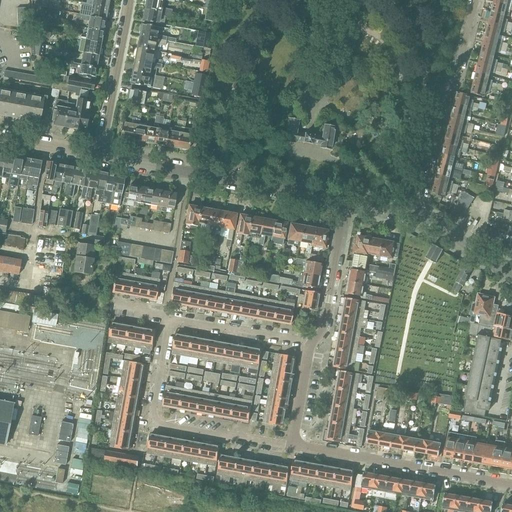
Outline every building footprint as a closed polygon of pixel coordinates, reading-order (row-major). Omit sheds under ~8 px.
[(87,0),(86,4),(108,8),(109,3),(110,3),(111,0),(87,0)] [(158,0),(146,0),(146,5),(147,5),(146,9),(169,13),(172,14),(172,10),(165,9),(161,9),(163,1),(158,0)] [(511,6),(494,2),(491,12),(505,15),(505,16),(509,17),(510,11),(511,11),(511,6)] [(82,3),(80,15),(87,17),(105,20),(106,16),(108,16),(109,10),(108,9),(108,8),(86,4),(82,3)] [(144,14),(143,20),(144,20),(144,22),(158,25),(160,16),(171,19),(172,14),(169,13),(146,9),(145,14),(144,14)] [(214,10),(206,9),(205,21),(212,22),(214,10)] [(491,12),(489,22),(511,28),(511,23),(507,22),(508,20),(504,19),(505,16),(505,15),(491,12)] [(87,17),(86,20),(90,21),(88,29),(105,33),(106,25),(105,25),(105,20),(87,17)] [(511,28),(489,22),(486,32),(500,36),(501,32),(505,33),(505,31),(511,33),(511,29),(511,28)] [(142,26),(140,32),(142,32),(141,37),(166,42),(175,43),(176,39),(156,35),(158,27),(143,24),(143,26),(142,26)] [(81,36),(81,40),(101,44),(102,39),(104,39),(105,33),(88,29),(87,36),(81,35),(81,36)] [(486,32),(484,42),(507,49),(508,44),(502,43),(503,40),(499,39),(500,36),(486,32)] [(205,33),(203,48),(212,49),(214,35),(205,33)] [(138,41),(137,48),(153,51),(159,52),(160,45),(165,46),(166,42),(141,37),(140,42),(138,41)] [(81,40),(78,52),(84,53),(100,57),(102,49),(100,49),(101,44),(81,40)] [(484,42),(481,53),(495,56),(496,52),(500,53),(500,51),(506,53),(506,52),(507,49),(484,42)] [(44,46),(31,43),(31,55),(41,57),(44,46)] [(137,48),(136,55),(137,55),(136,60),(142,61),(162,65),(163,61),(153,59),(152,59),(153,51),(137,48)] [(192,59),(193,59),(201,60),(203,53),(193,52),(192,59)] [(71,63),(78,65),(81,65),(96,68),(97,63),(99,63),(100,57),(84,53),(81,65),(71,63)] [(481,53),(479,63),(502,69),(503,64),(497,63),(498,61),(494,60),(494,59),(495,56),(481,53)] [(134,65),(133,71),(134,71),(134,72),(149,75),(155,76),(157,68),(161,69),(162,65),(142,61),(136,60),(135,65),(134,65)] [(71,63),(70,67),(70,68),(80,70),(79,77),(94,80),(94,78),(96,79),(97,73),(95,72),(96,68),(81,65),(78,65),(71,63)] [(479,63),(476,73),(490,76),(490,73),(495,74),(495,72),(501,73),(502,69),(479,63)] [(132,77),(130,83),(132,83),(132,85),(146,87),(147,87),(153,88),(155,76),(149,75),(134,72),(133,77),(132,77)] [(476,73),(474,83),(497,89),(498,84),(492,83),(493,81),(489,80),(490,76),(476,73)] [(195,74),(193,83),(204,85),(206,86),(208,76),(195,74)] [(67,85),(81,88),(93,90),(95,82),(69,77),(68,77),(64,76),(63,84),(67,85)] [(190,94),(192,83),(164,78),(162,89),(190,94)] [(66,91),(67,85),(63,84),(54,83),(51,97),(58,99),(59,90),(66,91)] [(204,85),(193,83),(192,83),(190,94),(202,96),(204,85)] [(474,83),(471,94),(484,97),(485,93),(490,94),(490,92),(496,93),(497,89),(474,83)] [(81,90),(81,88),(67,85),(66,91),(76,93),(77,89),(81,90)] [(76,93),(76,96),(80,96),(80,99),(79,99),(78,105),(77,111),(79,111),(76,129),(84,130),(85,127),(86,128),(89,113),(87,113),(88,109),(89,110),(91,102),(89,102),(90,101),(85,100),(87,91),(81,90),(77,89),(76,93)] [(0,114),(40,122),(43,105),(46,106),(48,97),(44,96),(44,99),(0,90),(0,114)] [(128,95),(127,100),(128,101),(128,102),(142,105),(145,94),(130,91),(129,96),(128,95)] [(457,93),(455,103),(478,109),(479,104),(473,103),(474,101),(470,100),(470,96),(461,94),(457,93)] [(57,125),(64,127),(67,109),(68,104),(68,102),(56,100),(55,107),(52,123),(57,124),(57,125)] [(455,103),(452,113),(470,118),(471,113),(471,112),(477,113),(478,109),(455,103)] [(67,109),(64,127),(71,128),(71,127),(74,127),(74,128),(76,129),(79,111),(77,111),(78,105),(74,104),(74,105),(68,104),(67,109)] [(122,130),(120,139),(127,140),(127,139),(133,140),(136,122),(136,120),(138,113),(138,112),(139,106),(134,105),(131,125),(131,126),(123,124),(123,125),(121,125),(120,130),(122,130)] [(452,113),(450,123),(473,129),(474,125),(468,123),(468,121),(469,121),(470,118),(452,113)] [(286,137),(285,142),(295,144),(296,141),(304,142),(304,143),(308,144),(313,145),(313,144),(321,145),(320,148),(331,150),(332,145),(337,146),(338,146),(337,145),(341,146),(343,139),(339,138),(338,143),(332,142),(335,127),(324,125),(322,138),(314,136),(314,135),(310,135),(305,134),(297,133),(300,120),(289,118),(287,131),(281,130),(280,136),(286,137)] [(168,132),(166,147),(172,148),(172,146),(177,147),(182,121),(178,121),(176,126),(175,126),(174,133),(168,132)] [(182,121),(177,147),(183,148),(182,150),(189,151),(190,143),(191,143),(192,137),(191,137),(191,136),(195,137),(196,131),(195,131),(196,124),(193,124),(192,130),(184,129),(185,122),(182,121)] [(136,122),(133,140),(137,140),(137,142),(143,143),(146,128),(139,127),(139,126),(139,122),(136,122)] [(450,123),(447,133),(460,137),(461,133),(465,134),(466,132),(472,134),(473,129),(450,123)] [(146,128),(143,143),(149,144),(149,142),(154,143),(158,125),(154,124),(153,130),(146,128)] [(158,125),(154,143),(160,144),(160,146),(166,147),(168,132),(169,126),(162,124),(162,126),(158,125)] [(507,126),(498,124),(496,135),(504,137),(507,126)] [(447,133),(444,143),(468,149),(469,145),(463,144),(464,141),(459,140),(460,137),(447,133)] [(444,143),(442,154),(455,157),(459,158),(460,155),(461,152),(467,154),(468,149),(444,143)] [(442,154),(439,164),(463,169),(464,165),(458,164),(458,162),(454,161),(454,160),(455,157),(442,154)] [(6,155),(2,178),(6,179),(5,185),(9,186),(10,186),(15,157),(7,155),(6,155)] [(9,186),(8,190),(13,191),(14,186),(18,186),(19,180),(23,158),(15,157),(10,186),(9,186)] [(23,158),(19,180),(23,181),(22,188),(27,189),(32,160),(23,158)] [(32,160),(27,189),(31,190),(32,186),(37,186),(39,178),(42,162),(32,160)] [(43,185),(51,187),(55,165),(47,163),(43,185)] [(52,187),(51,194),(56,195),(57,187),(61,188),(62,184),(65,166),(56,164),(52,187)] [(439,164),(437,174),(450,177),(460,180),(462,174),(470,176),(471,172),(463,169),(439,164)] [(501,164),(499,170),(511,173),(511,168),(505,166),(504,167),(503,165),(501,164)] [(65,166),(62,184),(66,184),(64,196),(68,197),(74,168),(65,166)] [(489,173),(495,175),(497,168),(490,166),(489,173)] [(74,168),(68,197),(73,198),(75,186),(79,187),(82,169),(74,168)] [(82,169),(79,187),(83,187),(81,199),(85,200),(91,171),(82,169)] [(91,171),(85,200),(90,201),(92,189),(96,189),(99,172),(91,171)] [(96,189),(95,195),(98,196),(97,202),(102,203),(108,174),(99,172),(96,189)] [(108,174),(102,203),(110,204),(112,198),(113,193),(116,175),(108,174)] [(437,174),(434,184),(457,190),(458,186),(452,184),(453,182),(449,181),(450,177),(437,174)] [(112,198),(110,204),(118,206),(120,205),(125,177),(116,175),(113,193),(112,198)] [(434,184),(432,195),(445,198),(446,194),(450,195),(450,193),(456,194),(457,190),(434,184)] [(130,185),(127,201),(134,202),(133,207),(137,208),(141,187),(130,185)] [(141,187),(137,208),(143,208),(143,204),(150,205),(153,189),(141,187)] [(153,189),(150,205),(157,207),(156,211),(161,212),(165,191),(153,189)] [(165,191),(161,212),(166,213),(167,208),(173,210),(176,194),(165,191)] [(464,192),(461,197),(471,204),(474,198),(464,192)] [(458,202),(468,209),(471,204),(461,197),(458,202)] [(458,202),(455,207),(465,214),(468,209),(458,202)] [(196,232),(198,223),(201,208),(198,207),(198,206),(191,205),(189,208),(188,208),(187,214),(188,214),(186,224),(184,224),(183,230),(196,232)] [(12,222),(19,223),(21,208),(15,207),(12,222)] [(201,208),(198,223),(205,224),(210,225),(212,210),(207,209),(207,208),(201,207),(201,208)] [(462,219),(465,214),(455,207),(451,212),(462,219)] [(23,209),(21,223),(32,225),(34,210),(23,209)] [(63,227),(66,210),(60,209),(57,226),(63,227)] [(66,210),(63,227),(69,228),(72,211),(66,210)] [(208,236),(207,239),(215,240),(216,232),(220,233),(221,227),(222,227),(224,212),(223,212),(223,211),(219,210),(218,211),(212,210),(210,225),(209,229),(208,236)] [(38,226),(46,228),(48,212),(40,211),(38,226)] [(57,212),(51,211),(48,225),(55,226),(57,212)] [(224,212),(222,227),(229,228),(227,240),(232,241),(234,229),(236,214),(231,213),(231,212),(226,211),(226,212),(224,212)] [(83,213),(76,212),(73,229),(80,230),(83,213)] [(240,214),(235,245),(239,246),(240,242),(242,235),(245,235),(248,236),(251,216),(249,216),(249,217),(247,216),(247,215),(241,214),(240,214)] [(89,224),(89,226),(88,235),(96,236),(99,216),(91,215),(89,224)] [(128,226),(134,227),(135,217),(130,216),(129,220),(122,219),(120,229),(127,230),(128,226)] [(248,236),(248,237),(255,238),(254,244),(258,245),(259,239),(260,235),(263,219),(258,218),(258,217),(251,216),(248,236)] [(142,219),(135,217),(134,227),(146,229),(147,223),(141,222),(142,219)] [(259,239),(258,245),(263,246),(265,236),(272,237),(275,221),(273,221),(273,220),(269,219),(269,220),(263,219),(260,235),(259,239)] [(146,229),(157,232),(159,222),(153,221),(153,224),(147,223),(146,229)] [(272,237),(271,243),(278,245),(283,246),(283,244),(284,239),(287,224),(281,223),(282,221),(277,221),(277,222),(275,221),(272,237)] [(171,224),(159,222),(157,232),(169,234),(171,224)] [(291,225),(287,245),(300,247),(300,243),(303,227),(302,227),(302,225),(298,224),(297,226),(291,225)] [(303,227),(300,243),(307,244),(305,254),(307,259),(309,260),(310,254),(312,246),(315,229),(310,228),(310,227),(305,226),(305,227),(303,227)] [(500,230),(499,234),(511,237),(511,227),(509,227),(508,232),(506,231),(500,230)] [(315,229),(312,246),(326,249),(328,241),(329,241),(329,239),(327,239),(329,230),(324,229),(324,231),(322,230),(322,229),(316,228),(315,229)] [(0,245),(19,249),(19,250),(23,251),(24,245),(26,245),(27,240),(25,240),(25,239),(20,238),(21,237),(0,233),(0,245)] [(511,237),(499,234),(498,239),(504,240),(503,240),(502,246),(511,248),(511,237)] [(349,261),(348,267),(366,270),(367,265),(368,259),(368,256),(368,254),(371,239),(359,237),(357,244),(356,244),(354,253),(352,262),(349,261)] [(103,246),(104,239),(95,238),(94,245),(103,246)] [(371,239),(368,254),(380,256),(383,241),(381,241),(381,240),(377,239),(377,240),(371,239)] [(180,251),(178,263),(187,264),(189,252),(191,242),(181,241),(180,251)] [(383,241),(380,256),(392,259),(395,244),(389,243),(389,241),(385,241),(385,242),(383,241)] [(115,254),(122,256),(124,244),(118,242),(115,254)] [(72,268),(72,272),(91,275),(93,259),(92,259),(94,247),(79,244),(75,269),(72,268)] [(130,245),(124,244),(122,256),(128,257),(130,245)] [(426,258),(433,262),(435,263),(443,250),(433,244),(426,258)] [(128,257),(134,258),(136,246),(130,245),(128,257)] [(134,258),(138,258),(141,259),(143,247),(136,246),(134,258)] [(146,260),(153,261),(155,249),(149,248),(146,260)] [(161,250),(155,249),(153,261),(159,262),(161,250)] [(159,262),(165,263),(167,251),(161,250),(159,262)] [(310,254),(309,260),(323,263),(324,257),(310,254)] [(0,257),(0,271),(19,275),(21,261),(0,257)] [(228,272),(227,275),(230,275),(237,276),(240,277),(241,274),(243,262),(230,259),(228,272)] [(296,259),(295,264),(306,265),(305,274),(319,276),(320,275),(321,275),(321,271),(321,270),(322,264),(307,262),(307,259),(302,260),(296,259)] [(456,283),(452,290),(458,293),(462,286),(463,286),(473,267),(466,263),(465,264),(465,265),(462,263),(459,270),(461,272),(456,282),(456,283)] [(378,267),(377,273),(394,277),(396,265),(390,264),(389,269),(378,267)] [(366,270),(366,272),(377,273),(378,267),(367,265),(366,270)] [(133,276),(130,295),(136,296),(136,297),(138,298),(142,277),(141,277),(143,270),(135,269),(134,276),(133,276)] [(349,275),(348,280),(349,280),(349,282),(363,284),(365,276),(370,276),(376,277),(376,278),(393,281),(394,277),(377,273),(366,272),(351,270),(350,276),(349,275)] [(116,272),(112,292),(119,293),(118,294),(121,294),(125,274),(116,272)] [(150,279),(147,298),(156,300),(160,280),(159,280),(160,274),(152,273),(150,279)] [(292,281),(291,286),(302,288),(303,286),(317,289),(318,283),(319,283),(320,278),(319,278),(319,276),(305,274),(300,273),(298,283),(292,281)] [(125,274),(121,294),(124,295),(124,294),(130,295),(133,276),(125,274)] [(142,277),(138,298),(141,298),(141,297),(147,298),(150,279),(142,277)] [(348,288),(347,294),(361,297),(361,299),(389,304),(390,299),(367,295),(367,293),(362,292),(363,285),(363,284),(349,282),(349,283),(348,283),(347,288),(348,288)] [(174,283),(170,303),(177,304),(176,305),(179,305),(183,284),(174,283)] [(208,289),(205,309),(211,310),(211,311),(213,311),(217,290),(218,284),(210,283),(208,289)] [(183,284),(179,305),(182,306),(182,305),(188,306),(191,286),(183,284)] [(191,286),(188,306),(194,307),(193,308),(196,308),(200,287),(191,286)] [(71,288),(61,287),(60,296),(69,297),(71,288)] [(200,287),(196,308),(199,309),(199,308),(205,309),(208,289),(200,287)] [(225,292),(222,312),(228,313),(228,314),(230,314),(234,294),(235,288),(226,287),(225,292)] [(0,301),(47,308),(49,298),(41,297),(41,296),(0,289),(0,301)] [(217,290),(213,311),(216,312),(216,311),(222,312),(225,292),(217,290)] [(299,296),(298,299),(319,303),(319,300),(318,300),(319,294),(306,291),(305,296),(299,295),(299,296)] [(234,294),(230,314),(233,315),(233,314),(239,315),(243,295),(234,294)] [(473,304),(470,315),(476,317),(476,315),(481,316),(479,324),(489,327),(489,326),(494,327),(497,314),(490,313),(494,299),(485,297),(485,295),(481,294),(481,296),(479,295),(477,305),(473,304)] [(243,295),(239,315),(245,316),(245,317),(247,318),(251,297),(243,295)] [(251,297),(247,318),(250,318),(250,317),(256,318),(260,298),(251,297)] [(260,298),(256,318),(262,319),(262,320),(264,321),(268,300),(260,298)] [(344,305),(344,307),(364,311),(366,302),(346,298),(345,305),(344,305)] [(285,303),(281,324),(284,324),(284,323),(291,325),(295,301),(286,299),(286,303),(285,303)] [(298,299),(297,303),(303,304),(303,309),(316,311),(317,305),(318,305),(319,303),(298,299)] [(268,300),(264,321),(267,321),(267,320),(273,321),(277,301),(268,300)] [(277,301),(273,321),(279,322),(279,323),(281,324),(285,303),(277,301)] [(344,310),(343,316),(367,320),(369,311),(364,311),(344,307),(343,310),(344,310)] [(10,313),(0,311),(0,328),(7,329),(10,313)] [(468,335),(479,337),(500,342),(501,339),(511,341),(511,336),(511,316),(510,316),(511,313),(505,311),(504,315),(498,313),(495,328),(490,327),(470,323),(468,335)] [(341,322),(340,324),(361,328),(366,329),(368,320),(367,320),(343,316),(342,322),(341,322)] [(470,319),(463,317),(462,324),(469,326),(470,319)] [(112,323),(108,343),(117,345),(121,324),(118,323),(118,324),(112,323)] [(121,324),(117,345),(126,346),(129,326),(123,325),(124,324),(121,324)] [(341,327),(340,333),(359,337),(361,328),(340,324),(340,327),(341,327)] [(129,326),(126,346),(134,348),(138,327),(135,326),(135,327),(129,326)] [(138,327),(134,348),(143,349),(146,329),(141,328),(141,327),(138,327)] [(143,349),(142,353),(150,355),(151,351),(152,351),(154,342),(156,331),(146,329),(143,349)] [(338,339),(337,341),(364,346),(365,338),(359,337),(340,333),(339,339),(338,339)] [(176,334),(172,354),(181,356),(185,335),(182,335),(182,336),(176,334)] [(185,335),(181,356),(189,358),(193,338),(187,337),(187,336),(185,335)] [(479,337),(468,387),(466,399),(464,409),(463,413),(485,417),(486,410),(489,411),(490,404),(488,404),(501,342),(500,342),(479,337)] [(193,338),(189,358),(198,359),(202,338),(199,338),(199,339),(193,338)] [(202,338),(198,359),(206,361),(210,341),(204,340),(204,339),(202,338)] [(210,341),(206,361),(215,362),(219,341),(216,341),(216,342),(210,341)] [(219,341),(215,362),(224,364),(227,344),(221,343),(221,342),(219,341)] [(338,344),(337,350),(356,354),(356,353),(364,355),(365,346),(364,346),(337,341),(337,344),(338,344)] [(227,344),(224,364),(232,365),(236,345),(233,344),(233,345),(227,344)] [(232,365),(231,372),(239,374),(241,367),(244,347),(238,346),(239,345),(236,345),(232,365)] [(244,347),(241,367),(249,368),(253,348),(250,347),(250,348),(244,347)] [(249,368),(248,373),(257,375),(262,350),(255,349),(256,348),(253,348),(249,368)] [(335,356),(334,358),(355,362),(356,354),(337,350),(336,356),(335,356)] [(276,354),(274,362),(294,366),(296,357),(288,356),(286,356),(276,354)] [(335,361),(333,367),(340,369),(353,371),(355,362),(334,358),(334,361),(335,361)] [(124,361),(123,370),(144,374),(144,371),(143,371),(144,365),(124,361)] [(274,362),(273,371),(293,374),(294,366),(274,362)] [(123,370),(121,378),(141,382),(142,376),(143,376),(144,374),(123,370)] [(273,371),(271,380),(292,384),(293,378),(294,375),(293,374),(273,371)] [(338,377),(337,380),(358,384),(360,375),(340,371),(339,377),(338,377)] [(121,378),(120,387),(141,391),(141,388),(140,388),(141,382),(121,378)] [(271,380),(269,388),(290,392),(292,384),(271,380)] [(338,383),(337,389),(357,392),(358,384),(337,380),(337,383),(338,383)] [(184,389),(180,409),(186,410),(186,411),(189,411),(192,391),(193,385),(192,383),(187,382),(185,384),(184,389)] [(175,387),(172,408),(174,409),(174,408),(180,409),(184,389),(183,389),(184,384),(176,383),(175,387)] [(166,386),(163,406),(169,407),(169,408),(172,408),(175,387),(166,386)] [(120,387),(118,396),(138,399),(139,393),(140,393),(141,391),(120,387)] [(269,388),(268,397),(289,401),(290,392),(269,388)] [(384,395),(388,396),(389,390),(378,388),(376,400),(383,401),(384,395)] [(335,394),(334,397),(355,401),(357,392),(337,389),(336,394),(335,394)] [(192,391),(189,411),(191,412),(191,411),(197,412),(201,392),(192,391)] [(201,392),(197,412),(203,413),(203,414),(206,415),(209,394),(201,392)] [(209,394),(206,415),(208,415),(208,414),(214,415),(218,395),(209,394)] [(227,397),(223,418),(225,418),(226,417),(231,418),(235,398),(236,395),(230,394),(230,397),(227,397)] [(218,395),(214,415),(220,416),(220,417),(223,418),(227,397),(218,395)] [(453,396),(442,395),(440,404),(452,406),(453,396)] [(118,396),(117,404),(138,408),(138,405),(137,405),(138,399),(118,396)] [(244,400),(240,421),(243,421),(243,420),(249,422),(253,402),(252,402),(253,397),(248,396),(247,401),(244,400)] [(268,397),(266,405),(286,409),(286,410),(287,410),(289,401),(268,397)] [(335,400),(334,406),(353,409),(355,401),(334,397),(334,399),(334,400),(335,400)] [(235,398),(231,418),(237,419),(237,420),(240,421),(244,400),(235,398)] [(0,444),(5,446),(14,404),(0,401),(0,444)] [(117,404),(115,413),(135,416),(136,410),(137,410),(138,408),(117,404)] [(266,405),(265,414),(285,418),(286,410),(286,409),(266,405)] [(332,411),(331,414),(352,418),(353,409),(334,406),(333,412),(332,411)] [(461,420),(462,416),(461,416),(462,413),(459,412),(450,411),(449,418),(461,421),(461,420)] [(111,412),(109,421),(114,421),(135,425),(135,422),(134,422),(135,416),(115,413),(111,412)] [(265,414),(263,423),(273,425),(276,425),(283,427),(285,418),(265,414)] [(332,417),(331,423),(350,426),(352,418),(331,414),(331,417),(332,417)] [(28,434),(28,435),(37,436),(38,436),(41,418),(32,416),(31,416),(28,434)] [(114,421),(112,430),(132,433),(133,427),(134,428),(135,425),(114,421)] [(61,422),(58,440),(70,443),(73,424),(61,422)] [(329,429),(328,431),(349,435),(350,426),(331,423),(329,429)] [(370,429),(367,443),(379,446),(382,431),(370,429)] [(112,430),(111,438),(131,442),(132,439),(131,439),(132,433),(112,430)] [(329,434),(327,440),(347,444),(348,439),(354,440),(355,435),(349,435),(328,431),(328,434),(329,434)] [(382,431),(379,446),(392,448),(395,433),(382,431)] [(395,433),(392,448),(403,450),(405,435),(395,433)] [(447,438),(444,457),(453,459),(458,434),(448,433),(447,438)] [(147,454),(156,456),(160,435),(157,435),(150,434),(147,454)] [(458,434),(453,459),(463,461),(467,436),(458,434)] [(160,435),(156,456),(164,458),(168,437),(162,436),(160,435)] [(405,435),(403,450),(415,452),(418,437),(405,435)] [(429,440),(427,454),(439,457),(442,442),(434,440),(434,437),(430,436),(430,440),(429,440)] [(467,436),(463,461),(472,463),(476,443),(477,438),(467,436)] [(168,437),(164,458),(173,459),(177,438),(174,438),(174,439),(168,437)] [(418,437),(415,452),(427,454),(429,440),(418,437)] [(111,438),(109,447),(129,451),(130,444),(131,445),(131,442),(111,438)] [(177,438),(173,459),(181,461),(185,441),(179,440),(179,439),(177,438)] [(185,441),(181,461),(190,462),(194,441),(191,441),(191,442),(185,441)] [(194,441),(190,462),(198,464),(202,444),(196,443),(196,442),(194,441)] [(495,446),(491,466),(500,468),(504,448),(505,443),(496,441),(495,446)] [(476,443),(472,463),(482,464),(485,444),(476,443)] [(202,444),(198,464),(207,465),(211,444),(208,444),(208,445),(202,444)] [(211,444),(207,465),(216,467),(218,455),(220,447),(213,446),(213,445),(211,444)] [(485,444),(482,464),(491,466),(495,446),(485,444)] [(69,447),(57,445),(53,463),(66,466),(69,447)] [(511,449),(504,448),(500,468),(510,470),(511,459),(511,449)] [(139,457),(106,451),(92,449),(90,459),(138,467),(139,457)] [(221,455),(217,475),(222,476),(221,482),(225,483),(230,456),(227,456),(221,455)] [(230,456),(225,483),(229,484),(230,478),(234,478),(238,458),(232,457),(232,456),(230,456)] [(238,458),(234,478),(239,479),(237,485),(242,486),(247,459),(244,459),(238,458)] [(247,459),(242,486),(246,487),(247,481),(251,482),(255,462),(249,460),(247,459)] [(292,468),(290,480),(293,481),(292,484),(298,485),(303,462),(294,460),(292,468)] [(255,462),(251,482),(256,482),(255,489),(259,489),(264,462),(261,462),(261,463),(255,462)] [(264,462),(259,489),(263,490),(264,484),(269,485),(272,465),(266,464),(267,463),(264,462)] [(298,485),(297,487),(298,487),(307,488),(307,483),(311,463),(309,462),(308,463),(303,462),(298,485)] [(311,463),(307,483),(316,485),(320,465),(314,464),(314,463),(311,463)] [(272,465),(269,485),(273,486),(272,492),(276,493),(281,465),(278,465),(278,466),(272,465)] [(281,465),(276,493),(280,493),(281,487),(286,488),(290,468),(283,467),(284,466),(281,465)] [(320,465),(316,485),(324,487),(328,466),(326,465),(326,466),(320,465)] [(328,466),(324,487),(333,488),(337,468),(331,467),(331,466),(328,466)] [(337,468),(333,488),(341,490),(345,469),(343,469),(337,468)] [(58,469),(56,476),(55,483),(62,485),(65,470),(58,469)] [(345,469),(341,490),(350,492),(354,472),(348,470),(345,469)] [(364,473),(362,489),(374,491),(377,476),(364,473)] [(377,476),(374,491),(386,493),(389,478),(377,476)] [(389,478),(386,493),(398,495),(401,480),(389,478)] [(401,480),(398,495),(409,497),(412,482),(401,480)] [(412,482),(409,497),(421,499),(424,485),(412,482)] [(424,485),(421,499),(433,502),(436,487),(424,485)] [(444,494),(442,509),(448,510),(448,511),(454,511),(457,497),(444,494)] [(457,497),(454,511),(455,511),(457,511),(466,511),(469,499),(457,497)] [(469,499),(466,511),(479,511),(481,501),(469,499)] [(364,510),(366,502),(355,501),(354,508),(364,510)] [(481,501),(479,511),(490,511),(492,503),(481,501)]
